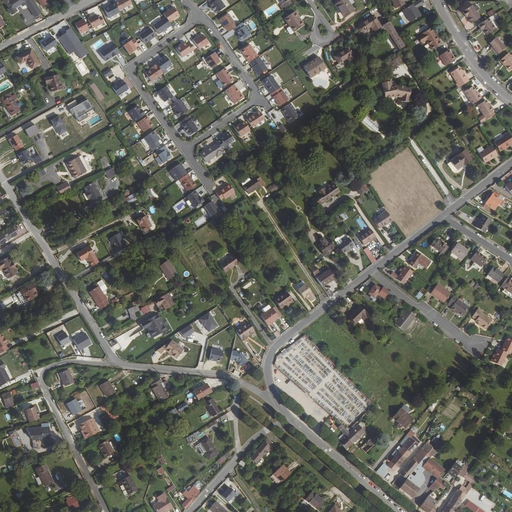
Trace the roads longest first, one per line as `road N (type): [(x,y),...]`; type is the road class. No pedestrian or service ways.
road 1 (residential): [(106,511),(41,381),(54,364),(118,364)]
road 2 (residential): [(0,177),(118,364)]
road 3 (residential): [(184,149),(260,96),(200,18)]
road 4 (residential): [(200,18),(128,68),(184,149)]
road 5 (unclassified): [(370,271),(271,352),(275,401)]
road 6 (residential): [(477,345),(370,271)]
road 7 (tertiary): [(511,102),(481,76),(434,0)]
road 8 (unknown): [(266,430),(366,511)]
road 9 (residential): [(118,364),(240,382)]
